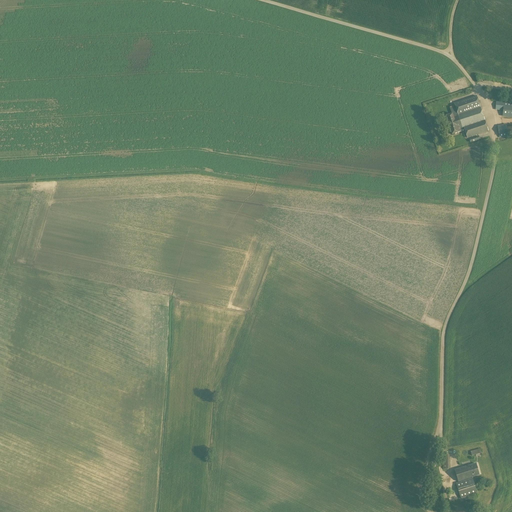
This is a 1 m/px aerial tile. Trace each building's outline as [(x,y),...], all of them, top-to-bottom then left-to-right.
[(450,108),(452,114),(446,116),(452,135),(461,132),(461,131),(464,130),(467,138),(488,131),(476,96),(454,104),(455,107),(450,108)] [(511,103),(496,102),(495,110),(503,111),(502,117),(511,117),(511,103)] [(497,126),(499,138),(508,137),(507,134),(511,133),(511,126),(506,128),(506,125),(497,126)] [(442,456),(443,469),(450,469),(450,458),(451,458),(451,455),(442,456)] [(476,464),(454,470),(458,482),(479,475),(476,464)] [(456,483),(461,499),(477,494),(472,478),(456,483)]
